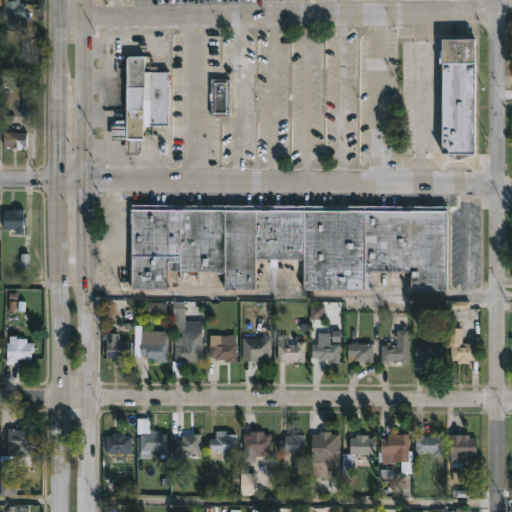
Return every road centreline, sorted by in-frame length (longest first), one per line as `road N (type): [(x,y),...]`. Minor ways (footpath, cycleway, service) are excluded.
road 1 (residential): [(511,399),(0,394)]
road 2 (secondary): [(59,0),(61,511)]
road 3 (secondary): [(86,511),(84,0)]
road 4 (residential): [(496,185),(0,182)]
road 5 (residential): [(498,11),(59,17)]
road 6 (residential): [(498,196),(496,511)]
road 7 (residential): [(498,0),(496,185)]
road 8 (residential): [(379,13),(381,184)]
road 9 (residential): [(195,15),(194,183)]
